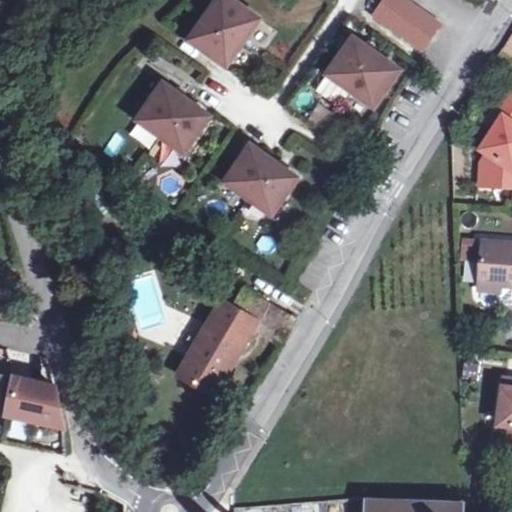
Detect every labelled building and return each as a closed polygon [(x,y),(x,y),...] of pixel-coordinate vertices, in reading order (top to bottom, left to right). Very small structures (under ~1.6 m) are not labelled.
[(277,23),(244,0),(237,0),(223,20),(228,23),(211,47),(243,70),(277,23)] [(441,22),(410,0),(384,0),(376,12),(423,47),(441,22)] [(375,55),(351,39),(325,75),(372,109),(394,76),(371,60),(375,55)] [(484,161),(484,184),(511,184),(511,86),(509,85),(487,118),(498,125),(485,146),(491,150),(484,161)] [(204,103),(180,87),(155,124),(202,156),(224,124),(201,107),(204,103)] [(287,169),(264,152),(241,185),(288,218),(314,181),(290,164),(287,169)] [(459,260),(473,261),(476,240),(462,238),(459,260)] [(511,243),(485,241),(481,283),(504,285),(508,285),(511,285),(511,243)] [(504,285),(481,283),(480,289),(503,291),(504,285)] [(252,335),(267,310),(244,297),(237,310),(231,308),(228,311),(222,307),(178,379),(212,401),(252,335)] [(294,326),(267,310),(252,335),(279,351),(294,326)] [(0,413),(67,427),(57,386),(0,372),(0,413)] [(511,372),(502,441),(511,441),(511,372)] [(443,503),(379,505),(379,511),(476,511),(477,505),(479,504),(479,500),(473,501),(474,502),(451,503),(450,498),(443,498),(443,503)] [(231,511),(315,511),(315,503),(231,507),(231,511)]
